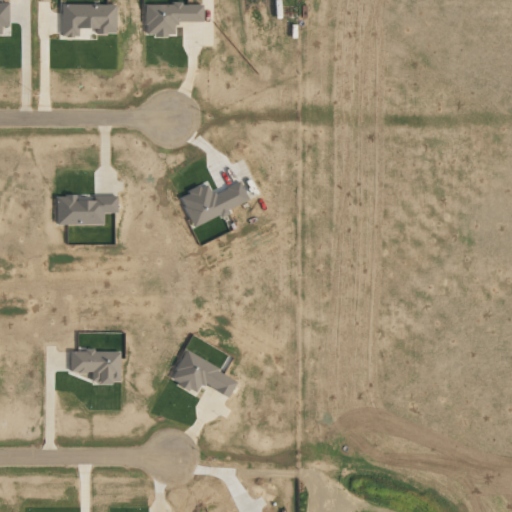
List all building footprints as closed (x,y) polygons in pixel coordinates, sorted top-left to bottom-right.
[(8,26),(7,2),(0,2),(0,35),(1,36),(1,26),(8,26)] [(115,4),(60,5),(60,37),(77,37),(77,29),(95,28),(95,34),(115,34),(115,4)] [(144,4),(144,36),(175,36),(175,22),(202,21),(201,4),(144,4)] [(103,224),(103,213),(116,213),(116,196),(92,196),(92,201),(76,201),(76,195),(55,195),(56,225),(103,224)] [(119,351),(69,350),(69,372),(91,373),(90,383),(119,383),(119,351)] [(237,379),(183,351),(169,380),(195,393),(200,383),(227,397),(237,379)]
